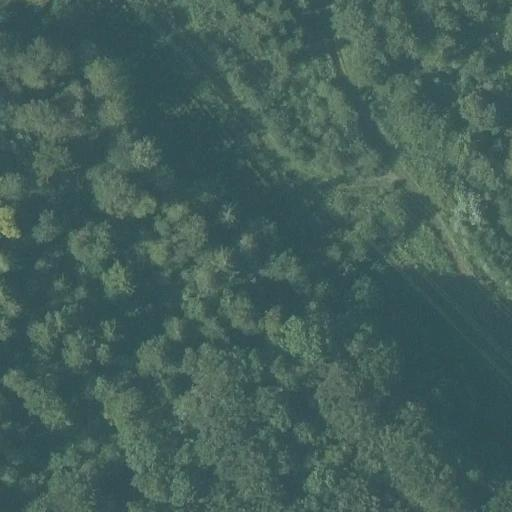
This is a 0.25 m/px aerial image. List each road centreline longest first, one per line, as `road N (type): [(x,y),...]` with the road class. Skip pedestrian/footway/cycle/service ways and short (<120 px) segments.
road 1 (track): [(400,175),(331,187),(301,175),(220,89),(171,0)]
road 2 (track): [(511,420),(464,269),(400,175)]
road 3 (track): [(400,175),(359,110),(324,0)]
